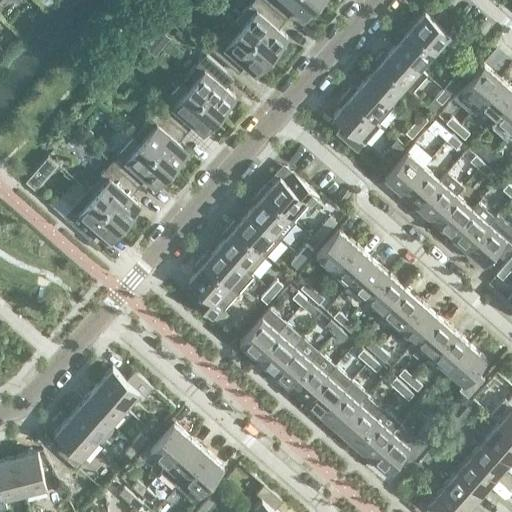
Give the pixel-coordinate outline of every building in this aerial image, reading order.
[(234,20),(241,26),(272,53),(288,35),(278,26),(286,18),(266,0),(251,0),(249,3),(234,20)] [(266,0),(286,18),(294,9),(303,17),(318,0),(266,0)] [(414,14),(405,23),(435,49),(451,31),(456,36),(465,27),(444,9),(436,18),(426,9),(418,17),(414,14)] [(401,36),(395,44),(420,66),(435,49),(405,23),(397,33),(401,36)] [(211,47),(239,72),(246,63),(256,71),(272,53),(241,26),(225,43),(219,37),(211,47)] [(384,48),(375,57),(405,83),(412,89),(427,72),(420,66),(395,44),(388,52),(384,48)] [(206,53),(182,79),(220,113),(236,95),(226,86),(234,77),(206,53)] [(371,70),(365,78),(390,100),(405,83),(375,57),(367,67),(371,70)] [(462,87),(479,102),(501,77),(485,62),(462,87)] [(479,102),(495,117),(511,97),(511,86),(501,77),(479,102)] [(354,82),(345,92),(380,122),(395,104),(390,100),(365,78),(358,86),(354,82)] [(452,78),(444,88),(450,93),(458,84),(452,78)] [(167,96),(158,106),(186,131),(194,122),(204,131),(220,113),(182,79),(167,96)] [(444,88),(435,97),(427,106),(434,111),(450,93),(444,88)] [(380,122),(345,92),(337,101),(341,105),(334,113),(344,122),(336,131),(357,150),(381,123),(380,122)] [(511,97),(495,117),(511,131),(511,130),(511,97)] [(156,122),(141,139),(172,167),(188,149),(178,140),(186,131),(158,106),(150,116),(156,122)] [(414,122),(420,127),(428,118),(422,113),(414,122)] [(446,121),(455,129),(460,123),(451,115),(446,121)] [(405,131),(412,136),(420,127),(414,122),(405,131)] [(455,129),(464,137),(469,131),(460,123),(455,129)] [(437,131),(446,139),(452,133),(443,125),(437,131)] [(452,133),(446,139),(456,147),(461,141),(452,133)] [(120,151),(111,161),(139,185),(147,176),(156,185),(172,167),(141,139),(126,156),(120,151)] [(478,150),(487,158),(493,152),(484,143),(478,150)] [(385,175),(402,190),(424,165),(407,150),(385,175)] [(487,158),(497,166),(502,160),(493,152),(487,158)] [(470,159),(479,167),(484,161),(475,153),(470,159)] [(47,154),(25,180),(36,189),(58,163),(47,154)] [(108,176),(93,193),(125,221),(141,203),(131,194),(139,185),(111,161),(102,171),(108,176)] [(484,161),(479,167),(488,175),(493,169),(484,161)] [(402,190),(419,204),(441,179),(424,165),(402,190)] [(419,204),(435,219),(457,194),(465,185),(448,170),(441,179),(419,204)] [(268,179),(260,188),(290,215),(295,219),(319,193),(298,175),(290,184),(280,175),(273,183),(268,179)] [(502,188),(511,196),(511,195),(511,185),(508,181),(502,188)] [(256,201),(250,209),(275,231),(290,215),(260,188),(252,197),(256,201)] [(125,221),(93,193),(77,211),(71,205),(63,214),(91,239),(99,231),(109,239),(125,221)] [(435,219),(451,233),(473,208),(457,194),(435,219)] [(451,233),(468,247),(495,216),(479,202),(473,208),(451,233)] [(238,213),(230,223),(260,249),(275,231),(250,209),(243,217),(238,213)] [(495,216),(468,247),(484,262),(495,249),(504,257),(511,248),(511,224),(498,213),(495,216)] [(321,225),(313,234),(320,240),(328,231),(337,221),(330,215),(321,225)] [(226,236),(219,244),(250,271),(265,254),(260,249),(230,223),(222,232),(226,236)] [(317,253),(334,268),(356,243),(339,228),(317,253)] [(299,253),(305,258),(313,249),(307,243),(299,253)] [(334,268),(350,282),(372,257),(356,243),(334,268)] [(208,248),(200,257),(238,291),(253,274),(250,271),(219,244),(213,252),(208,248)] [(291,262),(297,267),(305,258),(299,253),(291,262)] [(190,296),(212,315),(220,323),(229,312),(224,307),(238,291),(200,257),(191,267),(196,271),(189,279),(198,287),(190,296)] [(350,282),(367,296),(389,271),(372,257),(350,282)] [(504,263),(496,272),(502,278),(510,268),(504,263)] [(367,296),(383,311),(405,286),(389,271),(367,296)] [(268,287),(275,292),(283,283),(276,278),(268,287)] [(300,286),(310,294),(315,288),(306,280),(300,286)] [(383,311),(400,325),(422,300),(405,286),(383,311)] [(260,296),(267,302),(275,292),(268,287),(260,296)] [(310,294),(319,302),(324,296),(315,288),(310,294)] [(292,296),(301,304),(306,298),(297,290),(292,296)] [(306,298),(301,304),(310,312),(315,306),(306,298)] [(400,325),(416,340),(438,315),(422,300),(400,325)] [(240,341),(257,356),(287,321),(270,306),(240,341)] [(333,315),(342,323),(348,317),(338,309),(333,315)] [(416,340),(432,354),(454,329),(438,315),(416,340)] [(342,323),(351,331),(357,325),(348,317),(342,323)] [(324,325),(334,333),(339,326),(330,318),(324,325)] [(257,356),(273,370),(304,335),(287,321),(257,356)] [(339,326),(334,333),(343,341),(348,334),(339,326)] [(432,354),(449,369),(471,344),(454,329),(432,354)] [(273,370),(290,384),(320,350),(304,335),(273,370)] [(366,344),(375,352),(380,346),(371,338),(366,344)] [(459,389),(468,397),(485,378),(476,370),(487,358),(471,344),(449,369),(465,382),(459,389)] [(375,352),(384,360),(390,354),(380,346),(375,352)] [(357,353),(366,361),(372,355),(363,347),(357,353)] [(290,384),(306,399),(329,373),(336,364),(320,350),(290,384)] [(372,355),(366,361),(376,370),(381,363),(372,355)] [(398,373),(407,381),(413,374),(404,366),(398,373)] [(111,367),(97,383),(124,408),(139,391),(144,396),(152,387),(132,369),(124,378),(111,367)] [(306,399),(322,413),(345,387),(329,373),(306,399)] [(407,381),(417,389),(422,382),(413,374),(407,381)] [(390,382),(399,390),(405,384),(395,376),(390,382)] [(322,413),(339,427),(367,394),(369,392),(353,378),(345,387),(322,413)] [(97,383),(82,400),(110,424),(124,408),(97,383)] [(405,384),(399,390),(408,398),(414,392),(405,384)] [(339,427),(355,441),(384,409),(367,394),(339,427)] [(511,401),(511,407),(500,421),(511,431),(511,394),(508,399),(511,401)] [(82,400),(68,417),(96,441),(110,424),(82,400)] [(467,405),(459,414),(465,419),(473,410),(467,405)] [(355,441),(371,456),(400,423),(402,421),(385,407),(384,409),(355,441)] [(459,414),(451,423),(457,428),(465,419),(459,414)] [(96,441),(68,417),(53,433),(64,442),(60,446),(57,450),(76,467),(83,459),(81,457),(96,441)] [(511,431),(500,421),(486,437),(511,459),(511,458),(511,431)] [(149,449),(166,464),(189,437),(172,422),(149,449)] [(400,423),(371,456),(388,470),(399,457),(408,465),(429,440),(420,432),(416,436),(400,423)] [(131,442),(138,448),(146,438),(140,432),(131,442)] [(166,464),(182,477),(205,451),(189,437),(166,464)] [(438,437),(430,447),(436,452),(444,443),(438,437)] [(486,437),(471,454),(496,476),(511,459),(486,437)] [(123,451),(130,457),(138,448),(131,442),(123,451)] [(430,447),(422,456),(428,462),(436,452),(430,447)] [(16,455),(25,490),(47,484),(38,450),(16,455)] [(182,477),(176,484),(193,500),(223,465),(205,451),(182,477)] [(471,454),(457,470),(482,492),(496,476),(471,454)] [(0,459),(0,479),(4,495),(25,490),(16,455),(0,459)] [(120,475),(126,480),(133,472),(127,467),(120,475)] [(457,470),(442,487),(467,509),(482,492),(457,470)] [(131,484),(140,493),(146,486),(137,478),(131,484)] [(261,496),(246,511),(277,511),(274,509),(278,503),(282,499),(263,482),(255,491),(261,496)] [(118,491),(128,500),(133,493),(124,485),(118,491)] [(140,493),(150,501),(156,494),(146,486),(140,493)] [(414,506),(420,511),(464,511),(467,509),(442,487),(428,503),(421,497),(414,506)] [(133,493),(128,500),(137,508),(143,502),(133,493)] [(210,493),(202,503),(208,509),(217,499),(210,493)] [(157,507),(162,511),(169,511),(172,509),(163,500),(157,507)] [(202,503),(193,511),(205,511),(208,509),(202,503)]
